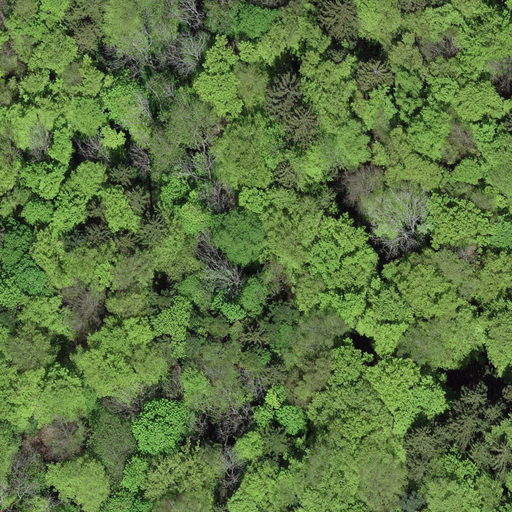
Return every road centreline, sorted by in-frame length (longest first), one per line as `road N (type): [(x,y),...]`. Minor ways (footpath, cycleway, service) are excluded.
road 1 (track): [(223,0),(229,19),(218,151),(270,266),(359,371),(375,427),(383,511)]
road 2 (track): [(375,427),(413,359),(489,148),(511,118)]
road 3 (track): [(82,511),(56,462),(0,428)]
